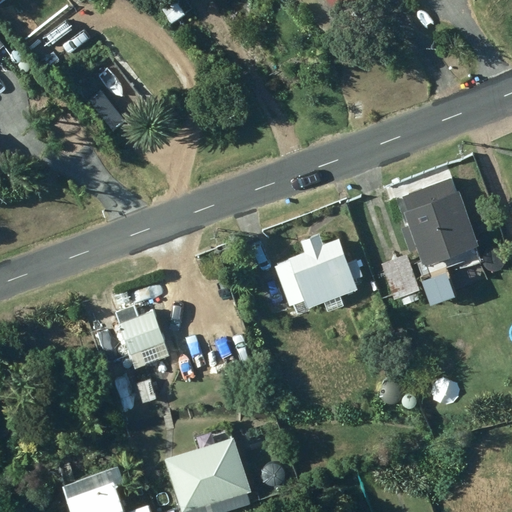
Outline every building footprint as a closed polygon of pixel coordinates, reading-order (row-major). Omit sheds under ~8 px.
[(326,0),(340,17),(361,0),(326,0)] [(0,140),(0,161),(10,153),(0,140)] [(480,249),(460,193),(457,194),(452,181),(403,199),(408,212),(403,214),(423,270),(480,249)] [(288,261),(308,311),(360,290),(356,281),(363,278),(355,261),(349,263),(339,240),(324,247),(319,235),(300,243),(304,254),(288,261)] [(382,265),(394,301),(401,299),(403,306),(419,300),(417,294),(420,292),(408,256),(382,265)] [(139,318),(134,305),(114,312),(130,356),(121,359),(131,387),(135,385),(142,405),(157,399),(150,380),(172,371),(167,357),(165,358),(161,346),(166,344),(154,313),(139,318)] [(234,441),(210,448),(213,446),(210,438),(203,437),(198,443),(200,450),(203,450),(167,462),(181,511),(225,511),(250,505),(246,494),(250,493),(234,441)] [(117,464),(53,488),(59,504),(68,501),(71,511),(154,511),(151,502),(125,511),(114,484),(123,481),(117,464)]
